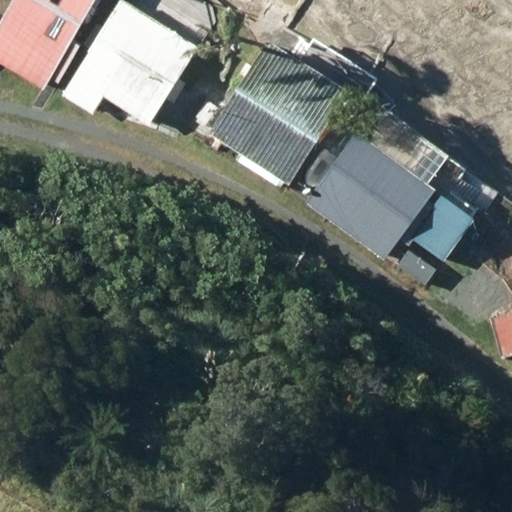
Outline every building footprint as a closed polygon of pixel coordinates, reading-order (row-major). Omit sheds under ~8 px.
[(1,0),(0,2),(0,60),(8,64),(13,53),(45,70),(81,0),(1,0)] [(120,0),(107,0),(53,91),(84,109),(94,93),(142,122),(191,42),(120,0)] [(258,36),(201,127),(282,177),(338,86),(258,36)] [(295,194),(371,251),(422,183),(347,127),(295,194)] [(395,267),(421,285),(471,216),(446,197),(395,267)] [(511,307),(481,316),(493,355),(511,349),(511,307)]
